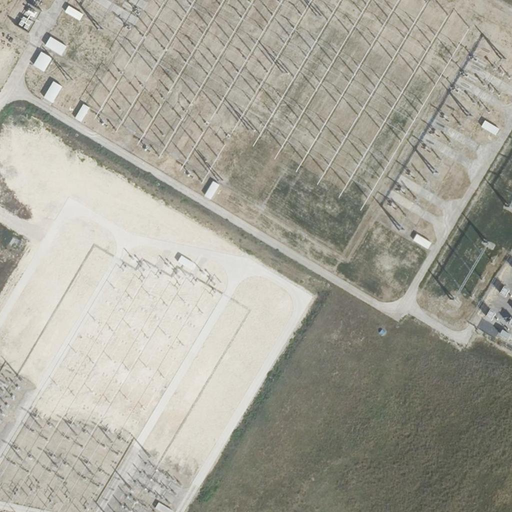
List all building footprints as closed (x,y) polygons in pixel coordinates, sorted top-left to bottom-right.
[(83,15),(69,6),(65,12),(80,21),(83,15)] [(67,47),(50,37),(44,47),(61,57),(67,47)] [(52,59),(41,52),(33,66),(44,73),(52,59)] [(62,88),(53,82),(43,98),(52,104),(62,88)] [(89,109),(83,105),(74,120),(80,123),(89,109)] [(485,121),(481,128),(496,136),(499,130),(485,121)] [(219,186),(212,182),(204,197),(210,201),(219,186)] [(431,242),(417,233),(413,239),(428,248),(431,242)] [(196,264),(182,255),(178,262),(193,270),(196,264)] [(173,511),(159,503),(155,508),(162,511),(173,511)]
